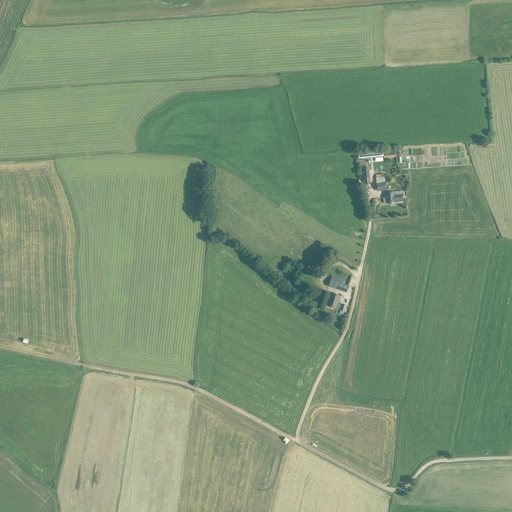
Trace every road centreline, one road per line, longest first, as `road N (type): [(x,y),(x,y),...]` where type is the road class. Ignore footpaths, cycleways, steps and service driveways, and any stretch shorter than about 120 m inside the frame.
road 1 (unclassified): [(511,458),(439,461),(395,491),(300,441),(318,380),(347,327),(370,220)]
road 2 (track): [(300,441),(186,383),(0,346)]
